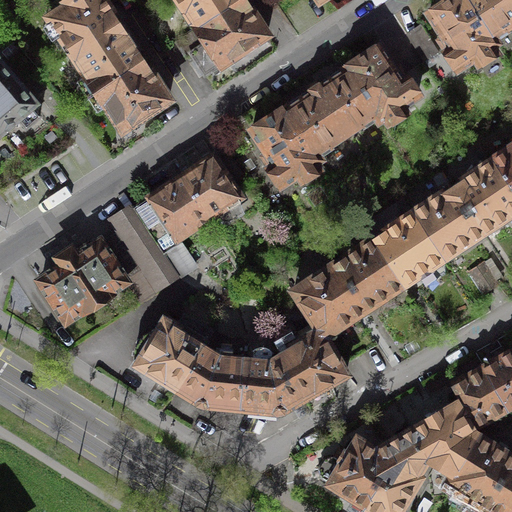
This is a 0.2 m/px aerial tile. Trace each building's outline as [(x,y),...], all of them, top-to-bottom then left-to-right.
[(73,53),(119,22),(115,16),(103,0),(69,0),(68,1),(68,4),(68,5),(49,17),(73,53)] [(245,0),(237,0),(197,27),(175,41),(185,55),(189,52),(205,76),(267,34),(247,3),(245,0)] [(179,0),(197,27),(237,0),(179,0)] [(497,43),(468,0),(448,0),(429,13),(444,36),(441,38),(438,40),(447,54),(449,52),(459,68),(475,58),(479,64),(496,53),(492,47),(497,43)] [(511,0),(468,0),(497,43),(498,43),(494,38),(511,26),(511,0)] [(139,54),(119,22),(73,53),(97,90),(143,60),(139,54)] [(414,31),(407,36),(424,60),(438,51),(421,26),(414,31)] [(379,46),(345,68),(380,120),(385,117),(389,123),(406,112),(402,106),(418,96),(407,79),(409,78),(400,65),(397,67),(394,69),(379,46)] [(147,66),(143,60),(97,90),(123,129),(169,99),(147,66)] [(0,131),(35,102),(0,62),(0,131)] [(380,120),(345,68),(345,69),(323,84),(322,83),(315,87),(309,92),(309,93),(287,108),(286,107),(285,107),(320,160),(320,159),(317,154),(376,116),(379,121),(380,120)] [(320,160),(285,107),(252,129),(266,152),(263,154),(261,156),(269,170),(271,168),(282,185),(297,174),(302,181),(319,169),(315,163),(320,160)] [(511,146),(492,159),(511,188),(511,146)] [(189,170),(183,174),(211,216),(241,196),(214,154),(189,170)] [(453,185),(483,231),(489,228),(511,212),(511,188),(492,159),(453,185)] [(211,216),(183,174),(177,178),(133,207),(148,230),(163,253),(166,252),(181,275),(195,266),(180,242),(181,241),(179,238),(211,216)] [(477,235),(483,231),(453,185),(413,211),(443,257),(477,235)] [(120,228),(129,242),(147,230),(148,230),(133,207),(124,213),(115,220),(120,228)] [(443,257),(413,211),(373,237),(404,284),(410,280),(443,257)] [(139,304),(178,278),(147,230),(129,242),(120,228),(78,256),(72,247),(57,257),(60,261),(63,266),(40,280),(66,319),(82,309),(83,310),(110,292),(109,291),(124,281),(139,304)] [(404,284),(373,237),(334,263),(364,310),(370,306),(404,284)] [(364,310),(334,263),(293,290),(319,328),(324,336),(325,336),(340,362),(356,353),(373,342),(355,316),(360,313),(364,310)] [(483,263),(470,272),(484,293),(491,288),(498,284),(483,263)] [(134,361),(178,388),(204,344),(205,344),(214,331),(184,313),(179,322),(169,315),(167,316),(160,326),(157,331),(153,329),(143,335),(135,348),(134,361)] [(279,353),(304,397),(310,393),(346,373),(340,362),(325,336),(324,336),(319,328),(300,339),(297,333),(285,340),(290,350),(281,355),(279,353)] [(215,351),(205,344),(204,344),(178,388),(202,403),(234,406),(235,396),(239,396),(242,396),(243,382),(240,382),(243,356),(232,355),(232,349),(216,348),(215,351)] [(511,350),(492,362),(484,367),(507,407),(511,403),(511,350)] [(254,357),(243,356),(240,382),(243,382),(242,396),(245,396),(248,397),(247,407),(280,410),(304,397),(279,353),(271,358),(266,353),(254,351),(254,357)] [(507,407),(484,367),(460,380),(452,385),(461,400),(456,403),(470,427),(474,425),(475,426),(475,425),(507,407)] [(428,455),(425,459),(451,475),(452,476),(475,439),(481,436),(475,425),(475,426),(474,425),(470,427),(456,403),(441,412),(439,409),(436,411),(425,416),(427,420),(411,429),(412,430),(426,438),(419,450),(428,455)] [(397,454),(365,505),(376,511),(398,511),(421,477),(418,475),(423,467),(426,462),(425,459),(428,455),(419,450),(426,438),(412,430),(411,429),(387,442),(390,447),(391,450),(397,454)] [(452,476),(451,475),(448,481),(482,502),(488,506),(511,467),(511,455),(482,437),(481,436),(475,439),(452,476)] [(321,477),(365,505),(397,454),(391,450),(390,447),(387,442),(375,449),(359,439),(356,440),(350,451),(344,447),(341,452),(337,458),(334,456),(325,457),(319,468),(320,472),(321,477)] [(511,511),(511,467),(488,506),(498,511),(511,511)]
